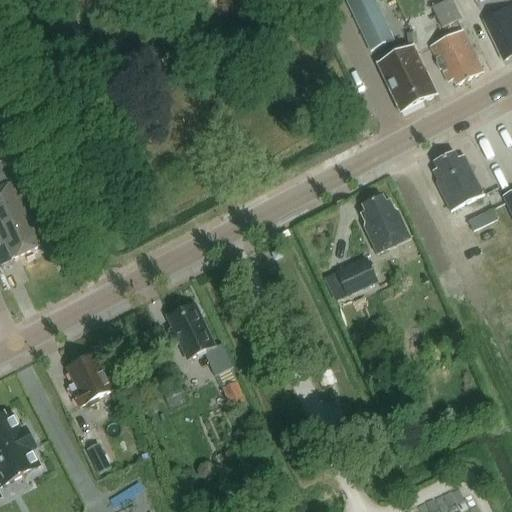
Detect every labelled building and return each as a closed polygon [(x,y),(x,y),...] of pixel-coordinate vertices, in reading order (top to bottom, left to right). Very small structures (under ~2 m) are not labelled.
[(372,49),(395,38),(375,0),(349,0),(348,1),(372,49)] [(453,0),(451,0),(433,10),(443,30),(463,20),(453,0)] [(511,9),(486,22),(506,63),(511,59),(511,9)] [(441,72),(445,73),(450,84),(456,81),(459,88),(485,74),(464,32),(433,48),(440,62),(438,65),(441,72)] [(407,64),(425,102),(439,96),(416,49),(402,55),(405,60),(409,58),(411,62),(407,64)] [(403,113),(425,102),(407,64),(411,62),(409,58),(405,60),(402,55),(380,66),(403,113)] [(2,152),(0,152),(0,171),(9,167),(2,152)] [(467,157),(461,160),(457,153),(437,164),(440,171),(436,173),(440,182),(439,185),(454,214),(487,197),(467,157)] [(33,227),(37,225),(18,183),(0,191),(0,247),(7,245),(15,261),(43,248),(33,227)] [(511,194),(503,199),(511,217),(511,194)] [(367,207),(370,213),(364,216),(369,225),(367,229),(380,256),(413,240),(401,213),(397,211),(393,202),(387,205),(384,199),(367,207)] [(476,234),(503,222),(498,210),(471,223),(476,234)] [(511,256),(495,264),(511,306),(511,256)] [(346,299),(378,284),(366,259),(335,274),(346,299)] [(196,305),(171,317),(177,330),(172,332),(179,347),(184,345),(192,362),(205,356),(207,355),(218,350),(217,349),(196,305)] [(87,361),(71,370),(78,385),(82,394),(77,397),(83,410),(92,405),(93,408),(103,404),(102,400),(117,392),(99,356),(98,356),(94,355),(88,358),(87,361)] [(225,390),(232,406),(245,400),(238,384),(225,390)] [(0,500),(2,499),(0,496),(0,489),(1,489),(0,487),(28,472),(21,458),(32,452),(37,449),(26,429),(21,432),(13,417),(7,421),(4,417),(0,419),(0,500)] [(100,445),(87,452),(100,478),(113,471),(100,445)] [(202,466),(199,472),(201,480),(207,483),(215,480),(218,474),(215,467),(209,464),(202,466)]
